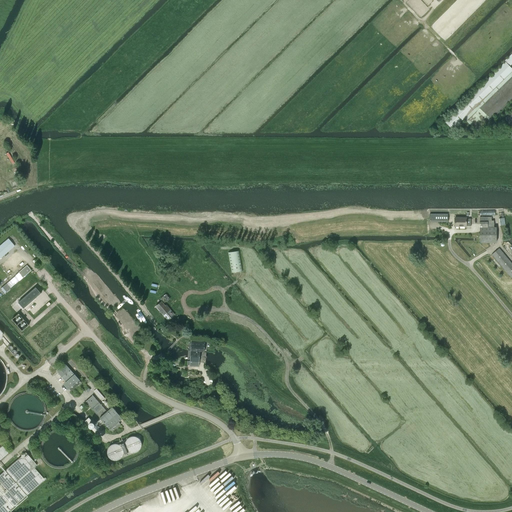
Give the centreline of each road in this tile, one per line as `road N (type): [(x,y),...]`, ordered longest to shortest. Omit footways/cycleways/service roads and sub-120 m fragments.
road 1 (track): [(16,192),(96,179),(511,180)]
road 2 (tertiary): [(255,455),(312,460),(428,511)]
road 3 (tertiary): [(99,511),(241,456)]
